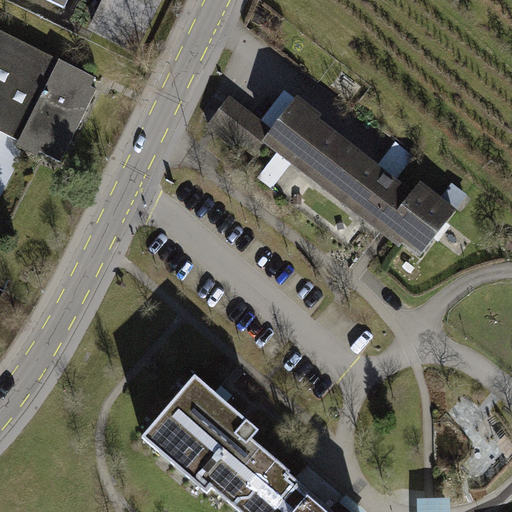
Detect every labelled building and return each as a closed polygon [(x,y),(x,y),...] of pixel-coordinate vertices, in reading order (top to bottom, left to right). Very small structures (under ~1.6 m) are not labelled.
[(31,0),(67,17),(75,0),(31,0)] [(110,0),(92,37),(140,61),(170,0),(110,0)] [(0,136),(19,147),(17,151),(39,162),(41,158),(63,168),(98,94),(92,91),(97,82),(0,35),(0,136)] [(266,148),(276,136),(230,101),(207,131),(252,166),(266,148)] [(276,136),(266,148),(284,162),(360,220),(422,267),(461,216),(424,187),(417,196),(398,182),(415,159),(396,145),(378,167),(299,106),(276,136)] [(328,511),(251,447),(259,437),(195,384),(141,447),(206,501),(212,494),(233,511),(328,511)]
